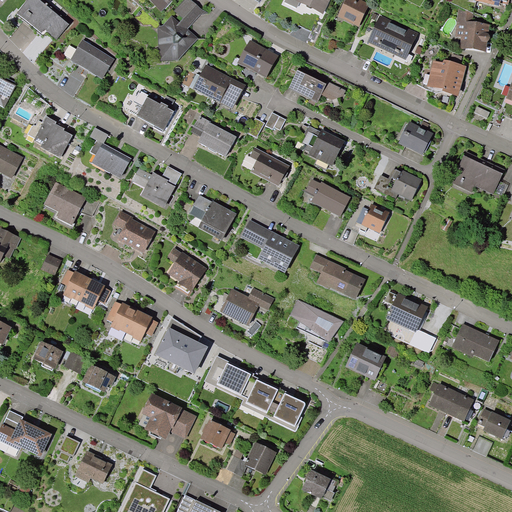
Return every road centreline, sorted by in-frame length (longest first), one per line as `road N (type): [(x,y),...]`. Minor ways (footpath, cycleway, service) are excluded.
road 1 (residential): [(0,39),(68,103),(511,326)]
road 2 (residential): [(0,215),(108,267),(339,401)]
road 3 (residential): [(511,148),(282,38),(226,0)]
road 4 (residential): [(0,382),(260,509)]
road 5 (residential): [(339,401),(511,482)]
road 6 (residential): [(260,509),(339,401)]
